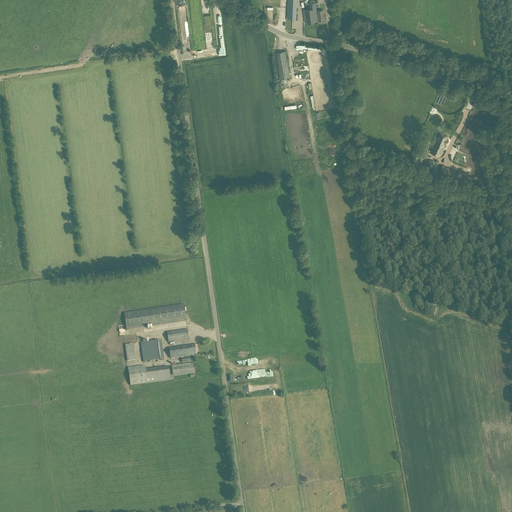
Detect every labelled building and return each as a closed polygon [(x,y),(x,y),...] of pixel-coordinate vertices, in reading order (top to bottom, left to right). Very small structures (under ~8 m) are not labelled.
[(288,0),(287,19),(296,19),(296,0),(288,0)] [(318,21),(318,20),(317,15),(315,3),(310,4),(311,9),(304,10),(306,23),(318,21)] [(284,51),(276,53),(281,79),(289,78),(284,51)] [(447,138),(448,136),(440,132),(437,138),(436,138),(430,151),(440,155),(445,144),(445,145),(448,139),(447,138)] [(412,157),(410,161),(415,163),(416,163),(417,160),(419,161),(420,160),(423,153),(415,150),(412,157)] [(431,170),(435,167),(434,161),(430,159),(425,162),(426,168),(431,170)] [(442,166),(439,174),(454,180),(457,172),(442,166)] [(431,305),(417,300),(413,309),(434,316),(437,307),(436,307),(438,302),(433,301),(431,305)] [(127,330),(144,328),(186,321),(183,305),(124,314),(127,330)] [(168,342),(188,339),(187,330),(167,332),(168,342)] [(143,362),(163,359),(161,340),(141,343),(143,362)] [(127,361),(135,360),(133,344),(125,345),(127,361)] [(170,359),(195,355),(194,345),(169,348),(170,359)] [(173,376),(194,374),(192,364),(172,366),(173,376),(169,376),(168,367),(146,370),(145,367),(144,366),(128,368),(130,386),(173,380),(173,376)]
